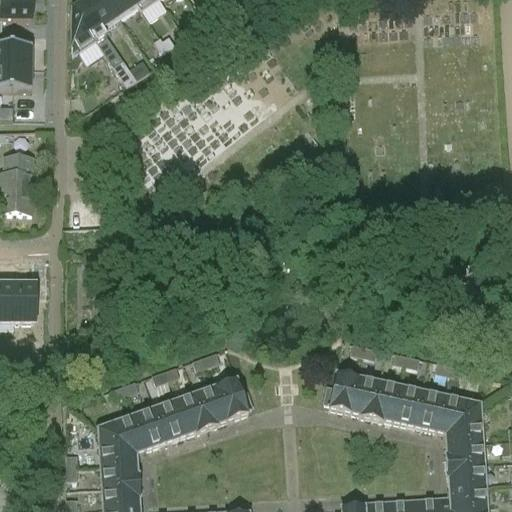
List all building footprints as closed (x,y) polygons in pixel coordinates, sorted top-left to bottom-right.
[(93,0),(83,8),(82,8),(102,38),(103,37),(120,26),(102,0),(93,0)] [(102,0),(120,26),(137,14),(138,13),(128,0),(102,0)] [(154,0),(128,0),(138,13),(137,14),(140,18),(140,17),(158,5),(154,0)] [(244,0),(234,0),(240,8),(247,4),(244,0)] [(0,4),(0,26),(29,27),(29,4),(28,4),(28,5),(0,4)] [(71,65),(70,75),(75,75),(78,69),(82,67),(85,72),(102,60),(112,74),(122,67),(104,42),(105,41),(103,37),(102,38),(82,8),(72,15),(71,65)] [(215,9),(207,14),(215,26),(223,20),(215,9)] [(204,18),(198,23),(204,33),(211,28),(204,18)] [(198,23),(191,27),(198,37),(204,33),(198,23)] [(167,43),(161,47),(167,58),(174,53),(167,43)] [(115,51),(128,72),(140,65),(128,44),(115,51)] [(159,44),(152,49),(161,62),(167,58),(161,47),(159,44)] [(0,74),(30,75),(30,52),(0,52),(0,74)] [(122,67),(112,74),(125,94),(135,87),(131,82),(122,67)] [(145,73),(141,67),(128,76),(131,82),(135,87),(148,78),(145,73)] [(0,74),(0,97),(29,98),(30,75),(0,74)] [(0,180),(0,221),(31,222),(32,164),(2,163),(2,181),(0,180)] [(0,292),(0,330),(11,331),(11,292),(0,292)] [(11,292),(11,331),(34,331),(34,292),(11,292)] [(360,363),(362,353),(351,350),(349,361),(360,363)] [(362,353),(360,363),(373,366),(376,356),(362,353)] [(204,363),(208,373),(218,369),(215,359),(204,363)] [(402,373),(404,362),(393,360),(391,370),(402,373)] [(404,362),(402,373),(416,376),(418,365),(404,362)] [(208,373),(204,363),(191,367),(194,378),(208,373)] [(443,382),(446,371),(435,369),(433,379),(443,382)] [(443,382),(449,383),(458,385),(460,374),(446,371),(443,382)] [(161,378),(164,388),(177,384),(174,373),(161,378)] [(11,375),(0,374),(0,382),(11,383),(11,375)] [(24,374),(11,375),(11,383),(25,382),(24,374)] [(164,388),(161,378),(150,382),(154,392),(164,388)] [(347,419),(355,384),(334,379),(331,394),(326,393),(322,409),(328,410),(327,415),(347,419)] [(358,423),(369,425),(377,389),(355,384),(347,419),(358,421),(358,423)] [(214,393),(226,427),(247,420),(245,415),(250,413),(245,398),(240,400),(235,386),(214,393)] [(120,392),(124,403),(137,398),(133,388),(120,392)] [(381,426),(390,428),(397,393),(377,389),(369,425),(381,428),(381,426)] [(124,403),(120,392),(109,396),(113,407),(124,403)] [(192,401),(204,436),(216,432),(216,431),(226,427),(214,393),(192,401)] [(390,428),(410,433),(417,398),(397,393),(390,428)] [(439,402),(417,398),(410,433),(431,437),(439,402)] [(204,436),(192,401),(171,408),(183,442),(194,438),(194,440),(204,436)] [(444,440),(477,411),(453,405),(444,403),(439,402),(431,437),(444,440)] [(161,450),(183,442),(171,408),(150,416),(161,450)] [(477,411),(444,440),(444,450),(480,449),(478,411),(477,411)] [(142,457),(161,450),(150,416),(131,423),(142,457)] [(97,435),(134,460),(142,457),(131,423),(97,435)] [(97,435),(96,435),(99,472),(134,469),(134,460),(97,435)] [(444,473),(482,471),(480,449),(444,450),(445,461),(444,461),(444,473)] [(65,474),(75,473),(75,462),(65,462),(65,474)] [(100,496),(137,493),(136,480),(135,481),(134,469),(99,472),(100,496)] [(482,471),(444,473),(445,484),(447,484),(447,493),(483,492),(482,471)] [(75,473),(65,474),(65,487),(75,487),(75,473)] [(484,511),(483,492),(447,493),(448,511),(484,511)] [(137,493),(100,496),(101,511),(137,511),(137,504),(138,504),(137,493)]
